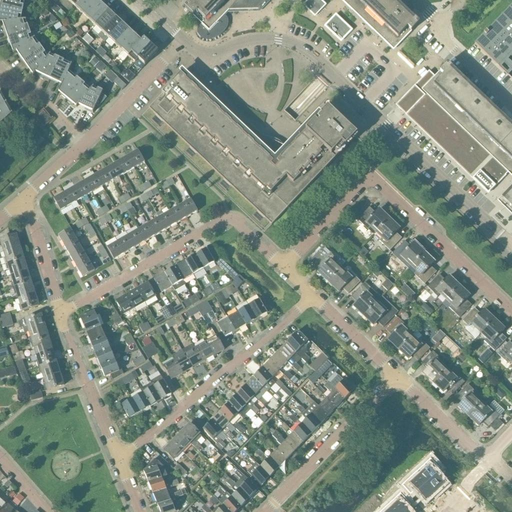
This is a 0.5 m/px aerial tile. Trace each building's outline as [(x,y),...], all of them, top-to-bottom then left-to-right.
[(0,0),(0,6),(22,11),(24,2),(24,1),(22,0),(0,0)] [(94,0),(82,0),(75,7),(82,13),(94,0)] [(89,20),(102,5),(97,0),(94,0),(82,13),(89,20)] [(192,0),(184,8),(192,15),(193,16),(193,15),(196,12),(197,13),(198,13),(206,21),(204,22),(202,25),(201,27),(200,29),(200,31),(201,33),(202,35),(203,36),(205,37),(207,37),(209,37),(213,36),(217,34),(220,31),(223,28),(224,27),(225,25),(225,23),(225,20),(224,19),(221,15),(226,9),(227,10),(258,10),(267,0),(345,0),(392,44),(407,28),(411,32),(412,30),(419,24),(410,15),(394,0),(192,0)] [(319,0),(309,0),(304,6),(315,16),(325,5),(319,0)] [(55,4),(51,9),(57,14),(61,10),(55,4)] [(482,36),(474,44),(498,66),(505,59),(511,51),(511,4),(509,7),(502,15),(495,22),(489,29),(482,36)] [(95,26),(109,11),(102,5),(89,20),(95,26)] [(20,21),(22,11),(0,6),(0,23),(2,23),(20,21)] [(102,32),(116,17),(109,11),(95,26),(102,32)] [(336,16),(325,27),(341,41),(351,30),(336,16)] [(108,38),(122,23),(116,17),(102,32),(108,38)] [(7,38),(29,30),(26,21),(26,20),(20,21),(2,23),(5,29),(4,30),(7,38)] [(115,44),(129,30),(122,23),(108,38),(115,44)] [(29,30),(7,38),(10,47),(11,46),(13,53),(16,52),(16,51),(32,40),(32,39),(29,30)] [(71,30),(66,34),(69,39),(75,36),(71,30)] [(121,50),(135,36),(129,30),(115,44),(121,50)] [(135,36),(121,50),(128,57),(142,42),(141,42),(135,36)] [(23,62),(42,49),(34,38),(32,39),(32,40),(16,51),(16,52),(18,55),(23,62)] [(138,59),(151,45),(144,39),(141,42),(142,42),(128,57),(135,63),(138,60),(138,59)] [(138,59),(138,60),(145,66),(158,52),(151,45),(138,59)] [(42,49),(23,62),(28,70),(29,69),(32,75),(33,76),(36,73),(35,72),(48,57),(42,49)] [(511,51),(505,59),(498,66),(508,75),(511,72),(507,68),(511,64),(511,65),(511,51)] [(50,80),(59,59),(51,55),(50,54),(48,57),(35,72),(36,73),(42,75),(41,76),(50,80)] [(105,55),(102,58),(109,64),(111,61),(105,55)] [(59,59),(50,80),(58,84),(58,83),(61,85),(62,85),(68,71),(69,71),(72,65),(59,59)] [(95,59),(89,64),(94,68),(99,63),(95,59)] [(397,106),(402,112),(405,115),(488,194),(509,170),(511,172),(511,191),(503,201),(511,209),(511,125),(498,113),(492,106),(489,104),(479,94),(476,91),(470,85),(467,83),(457,73),(454,70),(447,64),(439,72),(436,75),(434,77),(429,72),(428,72),(429,73),(397,106)] [(129,83),(133,78),(125,70),(120,75),(129,83)] [(81,81),(69,71),(68,71),(62,85),(61,85),(58,92),(59,93),(59,92),(61,95),(66,99),(81,81)] [(186,79),(180,74),(161,94),(162,94),(148,109),(233,189),(265,219),(271,225),(356,135),(327,107),(301,136),(281,158),(250,129),(245,125),(240,123),(237,122),(230,122),(230,121),(196,89),(193,87),(192,87),(185,80),(186,79)] [(122,90),(126,86),(118,78),(113,83),(122,90)] [(81,81),(66,99),(73,105),(73,104),(76,107),(91,90),(90,90),(81,81)] [(91,90),(76,107),(77,108),(78,106),(93,113),(96,106),(98,107),(106,98),(102,94),(103,92),(94,87),(93,87),(90,90),(91,90)] [(0,124),(12,114),(6,103),(0,106),(0,124)] [(43,111),(36,118),(45,126),(52,119),(43,111)] [(7,129),(15,121),(11,118),(3,126),(7,129)] [(33,143),(38,147),(44,141),(39,136),(35,140),(33,143)] [(134,169),(144,163),(137,151),(127,157),(134,169)] [(116,163),(123,175),(134,169),(127,157),(116,163)] [(106,169),(113,181),(123,175),(116,163),(106,169)] [(95,175),(102,187),(113,181),(106,169),(95,175)] [(85,181),(92,193),(102,187),(95,175),(85,181)] [(123,178),(120,180),(122,183),(127,193),(131,190),(129,186),(128,186),(123,178)] [(166,182),(169,187),(174,184),(171,179),(166,182)] [(74,187),(81,199),(92,193),(85,181),(74,187)] [(143,185),(146,190),(151,187),(148,182),(143,185)] [(137,188),(140,193),(146,190),(143,185),(137,188)] [(64,193),(71,205),(81,199),(74,187),(64,193)] [(158,193),(155,188),(145,194),(148,199),(158,193)] [(71,205),(64,193),(53,199),(60,211),(71,205)] [(122,197),(125,202),(130,199),(128,194),(122,197)] [(148,199),(145,194),(140,197),(143,203),(148,199)] [(122,197),(117,200),(120,205),(125,202),(122,197)] [(190,199),(190,200),(179,206),(187,218),(197,212),(190,199)] [(130,203),(124,206),(127,211),(128,211),(131,216),(136,213),(133,208),(130,203)] [(101,209),(104,214),(109,211),(106,206),(101,209)] [(119,209),(122,214),(127,211),(124,206),(119,209)] [(187,218),(179,206),(169,212),(176,224),(187,218)] [(96,212),(99,218),(104,214),(101,209),(96,212)] [(375,234),(389,220),(379,210),(374,215),(368,209),(357,220),(368,230),(369,228),(375,234)] [(176,224),(169,212),(163,215),(161,212),(157,214),(159,218),(166,230),(176,224)] [(103,218),(106,223),(112,220),(109,215),(103,218)] [(86,218),(80,221),(83,226),(89,223),(86,218)] [(98,221),(101,226),(106,223),(103,218),(98,221)] [(159,218),(148,224),(155,236),(166,230),(159,218)] [(389,220),(375,234),(381,239),(379,241),(389,251),(400,240),(394,234),(399,229),(389,220)] [(83,226),(80,221),(75,224),(78,230),(83,226)] [(155,236),(148,224),(138,230),(145,242),(155,236)] [(90,225),(84,228),(88,233),(93,230),(90,225)] [(64,247),(76,240),(70,229),(58,236),(64,247)] [(93,230),(88,233),(91,239),(96,236),(93,230)] [(145,242),(138,230),(127,236),(135,248),(145,242)] [(3,252),(20,247),(16,235),(0,240),(0,247),(1,247),(3,252)] [(135,248),(127,236),(117,242),(124,254),(135,248)] [(70,257),(82,250),(76,240),(64,247),(70,257)] [(124,254),(117,242),(106,248),(113,260),(124,254)] [(410,268),(424,253),(414,243),(409,249),(403,243),(392,254),(402,264),(404,262),(410,268)] [(102,245),(96,248),(99,254),(105,251),(102,245)] [(318,273),(328,283),(342,269),(336,263),(338,261),(328,251),(327,251),(323,247),(321,245),(308,258),(310,261),(313,258),(323,268),(321,271),(318,273)] [(20,247),(3,252),(5,258),(3,259),(5,264),(24,259),(20,247)] [(76,268),(88,260),(82,250),(70,257),(76,268)] [(196,256),(203,269),(214,263),(206,250),(196,256)] [(105,251),(99,254),(103,259),(108,256),(105,251)] [(424,253),(410,268),(416,273),(414,275),(424,285),(435,274),(429,268),(434,263),(424,253)] [(203,269),(196,256),(185,262),(193,275),(203,269)] [(10,276),(27,271),(24,259),(5,264),(7,271),(8,271),(10,276)] [(219,260),(216,263),(227,274),(229,272),(236,278),(238,276),(234,272),(234,273),(232,270),(220,259),(219,260)] [(88,260),(76,268),(82,278),(95,271),(88,260)] [(193,275),(185,262),(175,268),(183,281),(193,275)] [(185,285),(183,281),(175,268),(171,270),(170,268),(164,272),(164,274),(172,287),(173,287),(175,291),(185,285)] [(342,269),(328,283),(338,293),(343,287),(349,293),(360,282),(349,272),(348,274),(342,269)] [(371,273),(375,277),(379,272),(375,269),(371,273)] [(13,288),(31,282),(27,271),(10,276),(12,282),(11,282),(13,288)] [(172,287),(164,274),(154,280),(161,293),(172,287)] [(237,290),(244,282),(245,281),(239,276),(238,276),(235,280),(231,284),(237,290)] [(445,301),(459,286),(449,277),(444,282),(438,276),(427,287),(437,297),(439,295),(445,301)] [(18,300),(35,294),(31,282),(13,288),(15,295),(16,294),(18,300)] [(137,290),(145,303),(155,297),(147,283),(137,290)] [(353,307),(363,317),(377,302),(381,298),(365,283),(352,296),(358,301),(357,303),(353,307)] [(459,286),(445,301),(451,306),(449,308),(459,318),(470,307),(464,301),(469,296),(459,286)] [(126,296),(134,310),(145,303),(137,290),(126,296)] [(226,301),(225,299),(229,297),(225,290),(221,292),(216,295),(221,304),(226,301)] [(406,296),(410,300),(415,295),(410,291),(406,296)] [(35,294),(18,300),(19,305),(18,305),(20,312),(39,306),(35,294)] [(134,310),(126,296),(116,302),(124,316),(134,310)] [(186,301),(189,307),(195,304),(192,297),(186,301)] [(381,298),(377,302),(363,317),(373,326),(377,322),(378,321),(384,327),(398,312),(382,297),(381,298)] [(262,298),(261,299),(248,306),(256,320),(270,312),(262,298)] [(201,304),(207,314),(212,311),(206,301),(201,304)] [(165,307),(171,318),(177,315),(173,309),(171,304),(165,307)] [(182,304),(173,309),(177,315),(185,310),(182,304)] [(207,314),(201,304),(187,312),(190,317),(190,318),(199,313),(202,317),(207,314)] [(238,312),(246,326),(256,320),(248,306),(238,312)] [(165,307),(160,310),(161,313),(163,315),(166,321),(171,318),(165,307)] [(433,312),(429,308),(424,313),(428,317),(433,312)] [(480,335),(494,320),(484,310),(479,316),(472,310),(462,321),(472,331),(474,329),(480,335)] [(86,332),(101,327),(94,311),(80,317),(86,332)] [(227,318),(235,332),(246,326),(238,312),(227,318)] [(0,322),(11,319),(10,313),(0,316),(0,322)] [(24,333),(45,327),(41,315),(18,322),(20,329),(22,328),(24,333)] [(163,315),(155,320),(158,325),(160,324),(163,323),(166,321),(163,315)] [(235,332),(227,318),(217,324),(225,338),(235,332)] [(398,350),(412,336),(406,330),(408,328),(397,318),(387,329),(393,335),(388,340),(398,350)] [(11,319),(0,322),(0,325),(1,325),(2,329),(13,326),(11,319)] [(494,320),(480,335),(485,340),(484,342),(494,352),(505,341),(499,335),(504,329),(494,320)] [(137,329),(140,335),(147,331),(143,325),(139,327),(140,328),(137,329)] [(30,344),(49,338),(45,327),(24,333),(28,332),(30,338),(28,338),(30,344)] [(91,344),(105,338),(101,327),(86,332),(91,344)] [(310,343),(298,331),(289,341),(288,339),(285,342),(286,343),(296,354),(295,354),(300,358),(305,363),(309,359),(303,354),(307,351),(307,347),(306,347),(310,343)] [(412,336),(398,350),(408,360),(412,356),(413,354),(419,360),(430,349),(419,339),(422,336),(416,331),(412,336)] [(205,342),(213,356),(223,350),(215,336),(205,342)] [(450,341),(445,336),(440,342),(445,346),(450,341)] [(35,356),(52,350),(49,338),(30,344),(32,350),(34,350),(35,356)] [(95,355),(110,349),(105,338),(91,344),(95,355)] [(194,348),(200,358),(202,362),(213,356),(205,342),(195,348),(194,348)] [(147,346),(153,357),(158,353),(152,343),(147,346)] [(296,354),(286,343),(280,349),(279,348),(276,350),(278,352),(287,362),(291,366),(295,363),(300,358),(295,354),(296,354)] [(511,365),(511,347),(507,343),(497,354),(507,364),(509,363),(511,365)] [(202,362),(200,358),(194,348),(195,348),(193,344),(182,351),(192,368),(202,362)] [(142,349),(148,360),(153,357),(147,346),(142,349)] [(0,358),(2,358),(9,356),(6,348),(1,350),(0,349),(0,358)] [(100,366),(114,360),(110,349),(95,355),(100,366)] [(38,368),(56,362),(52,350),(35,356),(37,361),(36,361),(38,368)] [(488,358),(492,354),(487,350),(484,354),(488,358)] [(174,360),(179,368),(182,374),(192,368),(182,351),(172,356),(174,360)] [(287,362),(278,352),(270,360),(277,368),(279,371),(287,362)] [(433,384),(447,369),(441,363),(443,361),(432,352),(422,363),(428,369),(423,374),(433,384)] [(468,357),(463,352),(458,357),(463,362),(468,357)] [(132,362),(135,367),(145,361),(142,356),(132,362)] [(121,370),(119,371),(114,360),(100,366),(105,378),(110,375),(112,381),(123,375),(121,370)] [(179,368),(174,360),(163,366),(171,380),(182,374),(179,368)] [(277,368),(270,360),(261,369),(271,380),(279,371),(277,368)] [(332,365),(326,360),(318,369),(315,372),(320,377),(332,365)] [(56,362),(38,368),(40,374),(41,374),(42,379),(60,373),(56,362)] [(5,369),(0,370),(0,378),(16,374),(14,367),(5,369)] [(267,384),(271,380),(261,369),(253,378),(262,388),(267,392),(266,392),(267,393),(272,398),(277,403),(280,399),(276,395),(275,394),(270,389),(271,388),(267,384)] [(447,369),(433,384),(443,393),(448,388),(454,394),(465,382),(454,372),(452,374),(447,369)] [(287,372),(283,375),(289,381),(292,377),(287,372)] [(309,378),(314,383),(320,377),(315,372),(309,378)] [(60,373),(42,379),(44,385),(43,385),(45,392),(64,386),(60,373)] [(135,380),(131,373),(127,376),(131,382),(135,380)] [(151,383),(153,387),(161,401),(171,395),(163,381),(160,376),(150,382),(150,384),(151,383)] [(335,390),(344,400),(350,394),(351,396),(354,393),(352,391),(343,381),(338,376),(334,380),(337,383),(333,387),(332,388),(335,390)] [(262,388),(253,378),(245,386),(254,397),(262,388)] [(110,386),(113,391),(124,385),(121,380),(110,386)] [(278,380),(275,384),(289,397),(292,394),(283,386),(284,386),(278,380)] [(140,390),(142,393),(150,407),(161,401),(153,387),(151,383),(140,390)] [(324,387),(326,389),(326,390),(331,394),(326,398),(336,409),(344,400),(335,390),(332,388),(333,387),(328,383),(324,387)] [(468,417),(482,403),(476,397),(478,395),(467,385),(457,396),(463,402),(458,407),(468,417)] [(254,397),(245,386),(236,395),(246,406),(250,410),(255,415),(259,411),(254,406),(250,401),(254,397)] [(506,395),(498,387),(493,392),(502,400),(506,395)] [(318,398),(322,394),(316,389),(313,393),(318,398)] [(30,395),(31,401),(43,398),(41,392),(30,395)] [(132,399),(140,413),(150,407),(142,393),(132,399)] [(20,394),(17,397),(17,400),(20,403),(24,402),(26,400),(26,396),(23,394),(20,394)] [(246,406),(236,395),(228,404),(237,414),(242,418),(245,415),(250,410),(246,406)] [(262,398),(258,401),(264,406),(267,403),(262,398)] [(314,403),(308,398),(305,401),(310,406),(314,403)] [(336,409),(326,398),(318,407),(327,418),(336,409)] [(140,413),(132,399),(121,406),(129,419),(140,413)] [(310,416),(319,426),(327,418),(318,407),(314,403),(310,406),(305,412),(310,416)] [(482,403),(468,417),(478,427),(483,421),(489,427),(489,426),(495,431),(502,423),(497,418),(500,416),(489,406),(487,408),(482,403)] [(228,404),(220,412),(229,423),(237,414),(228,404)] [(296,410),(302,415),(301,416),(306,420),(301,424),(311,435),(319,426),(310,416),(305,412),(300,406),(296,410)] [(231,441),(233,438),(234,437),(229,432),(225,427),(229,423),(220,412),(211,421),(221,432),(231,441)] [(245,415),(242,418),(247,424),(251,420),(245,415)] [(291,415),(288,419),(294,424),(297,420),(291,415)] [(221,432),(211,421),(203,430),(212,441),(212,440),(222,450),(226,446),(220,441),(221,440),(217,436),(221,432)] [(200,453),(203,449),(198,444),(199,443),(197,442),(202,437),(199,435),(189,424),(180,433),(189,442),(191,444),(190,444),(194,448),(200,453)] [(237,424),(233,427),(239,432),(242,429),(237,424)] [(280,427),(285,432),(289,429),(283,424),(280,427)] [(311,435),(301,424),(293,433),(302,444),(311,435)] [(271,436),(277,441),(276,442),(281,446),(276,450),(286,461),(294,452),(285,442),(275,432),(272,430),(270,432),(273,435),(271,436)] [(172,442),(182,452),(190,444),(191,444),(189,442),(180,433),(172,442)] [(302,444),(293,433),(285,442),(294,452),(302,444)] [(272,446),(267,441),(263,445),(269,450),(272,446)] [(172,442),(163,451),(174,461),(176,459),(182,452),(172,442)] [(262,454),(258,450),(255,453),(260,458),(264,455),(263,454),(262,454)] [(286,461),(276,450),(268,459),(277,469),(286,461)] [(189,453),(186,456),(192,462),(195,458),(189,453)] [(168,464),(159,455),(155,460),(163,468),(168,464)] [(250,458),(246,462),(252,467),(255,463),(250,458)] [(277,469),(268,459),(260,468),(269,478),(277,469)] [(430,459),(416,473),(436,494),(445,486),(438,478),(434,474),(439,469),(430,459)] [(145,471),(143,472),(146,480),(145,480),(146,484),(148,483),(162,479),(167,476),(163,468),(155,460),(145,470),(145,471)] [(178,465),(174,469),(182,477),(187,473),(178,465)] [(269,478),(260,468),(251,477),(261,487),(269,478)] [(238,471),(235,475),(240,480),(235,484),(239,489),(249,499),(255,493),(256,494),(259,491),(258,490),(248,480),(244,476),(243,476),(238,471)] [(416,473),(401,486),(410,496),(416,491),(425,501),(434,493),(435,494),(436,494),(416,473)] [(152,494),(166,490),(179,485),(177,480),(170,483),(170,482),(164,484),(162,479),(148,483),(151,492),(150,492),(151,495),(152,494)] [(227,482),(226,483),(232,488),(231,489),(235,493),(231,497),(231,498),(241,508),(249,499),(239,489),(235,484),(235,485),(234,484),(230,480),(227,482)] [(223,506),(228,511),(236,511),(241,508),(231,498),(231,497),(221,488),(218,492),(223,497),(223,498),(227,502),(223,506)] [(166,490),(152,494),(157,506),(171,501),(166,490)] [(184,490),(181,491),(174,494),(176,499),(183,496),(186,494),(184,490)] [(400,494),(386,508),(389,511),(406,511),(405,510),(411,505),(400,494)] [(19,495),(12,503),(17,506),(24,499),(19,495)] [(213,497),(210,501),(215,506),(219,502),(213,497)] [(171,501),(157,506),(159,511),(175,511),(178,511),(176,506),(177,504),(175,499),(171,501)] [(6,503),(0,510),(0,511),(11,511),(14,509),(6,503)]
